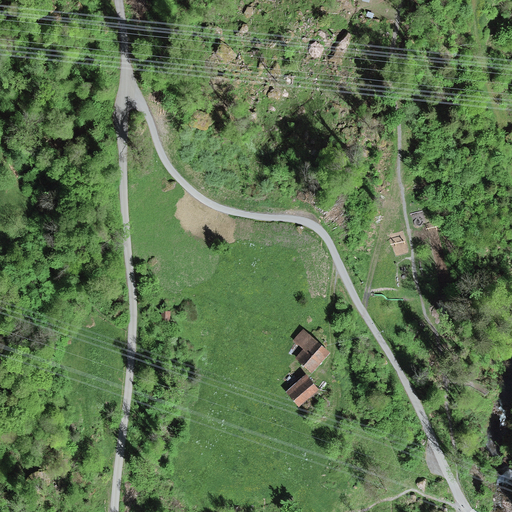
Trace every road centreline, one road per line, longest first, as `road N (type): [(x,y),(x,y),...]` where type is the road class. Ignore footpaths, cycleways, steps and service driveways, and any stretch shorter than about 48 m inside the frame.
road 1 (residential): [(465,511),(412,393),(324,234),(196,194),(167,163),(128,81)]
road 2 (unclassified): [(128,81),(121,104),(133,339),(115,511)]
road 3 (track): [(0,244),(133,326)]
